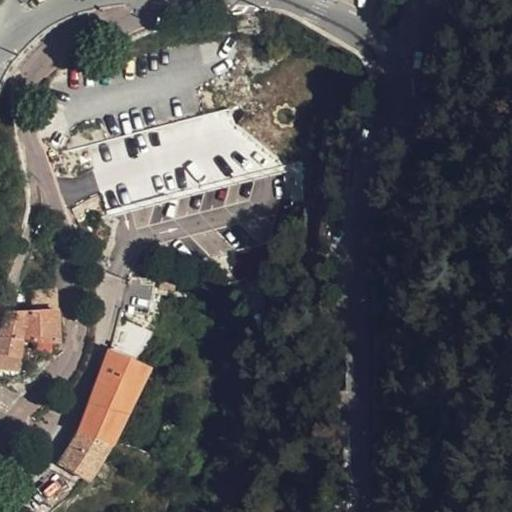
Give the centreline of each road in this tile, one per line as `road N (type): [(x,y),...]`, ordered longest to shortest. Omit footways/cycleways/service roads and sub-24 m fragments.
road 1 (tertiary): [(271,0),(345,24),(383,52),(394,77),(395,103),(357,214),(361,511)]
road 2 (residential): [(159,0),(63,45),(26,84),(31,134),(67,240),(77,308),(67,362),(25,406),(0,450)]
